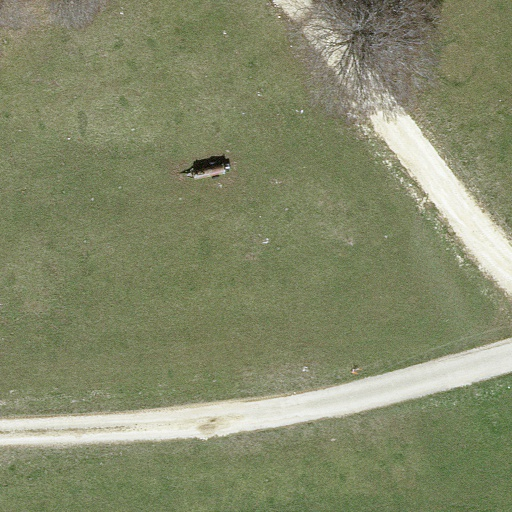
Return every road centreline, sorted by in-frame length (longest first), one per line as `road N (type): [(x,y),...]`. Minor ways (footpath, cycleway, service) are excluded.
road 1 (track): [(0,435),(227,428),(436,390),(511,363)]
road 2 (track): [(300,0),(355,55),(459,203),(511,246)]
